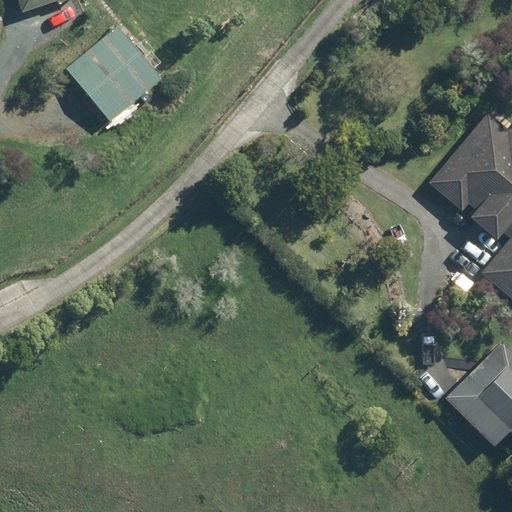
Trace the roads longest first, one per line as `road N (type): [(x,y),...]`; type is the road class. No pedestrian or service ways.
road 1 (track): [(0,321),(183,195),(344,0)]
road 2 (track): [(285,71),(390,190),(440,225),(435,322)]
